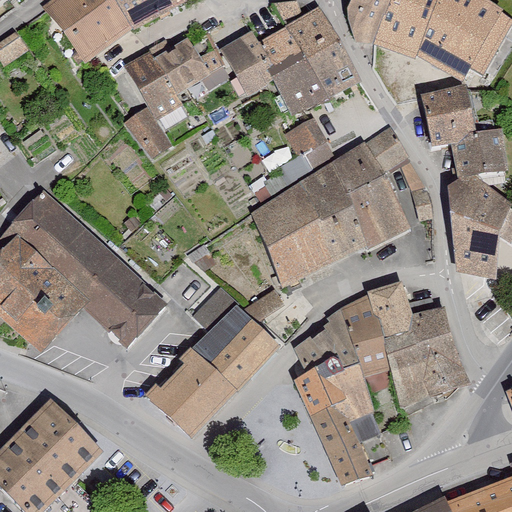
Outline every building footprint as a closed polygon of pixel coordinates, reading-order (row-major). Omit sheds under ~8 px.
[(110,0),(58,0),(44,12),(84,66),(130,31),(110,0)] [(110,0),(130,31),(186,4),(182,0),(110,0)] [(351,0),(345,15),(358,43),(413,65),(422,42),(439,0),(351,0)] [(511,32),(511,22),(479,0),(439,0),(422,42),(481,77),(511,32)] [(318,8),(285,26),(326,99),(359,80),(318,8)] [(285,26),(254,43),(275,79),(296,117),(326,99),(285,26)] [(248,32),(218,48),(244,96),(275,79),(254,43),(248,32)] [(25,51),(13,33),(0,41),(0,62),(2,66),(25,51)] [(192,35),(152,58),(174,94),(213,71),(192,35)] [(152,58),(148,52),(123,67),(146,108),(154,119),(179,105),(174,94),(152,58)] [(471,98),(423,101),(427,147),(452,145),(475,142),(471,98)] [(154,119),(146,108),(122,124),(147,160),(171,144),(154,119)] [(312,117),(281,134),(294,158),(325,142),(312,117)] [(389,129),(364,142),(383,176),(408,162),(389,129)] [(501,139),(475,142),(452,145),(456,180),(481,177),(505,175),(501,139)] [(364,142),(332,161),(365,249),(410,227),(383,176),(364,142)] [(332,161),(297,181),(329,263),(365,249),(332,161)] [(511,204),(481,177),(456,180),(448,188),(453,211),(455,271),(495,278),(511,263),(511,211),(510,210),(511,206),(511,204)] [(329,263),(297,181),(249,212),(279,290),(329,263)] [(3,240),(0,243),(0,327),(41,365),(80,322),(120,358),(170,304),(43,188),(0,235),(3,240)] [(368,299),(338,308),(353,355),(361,381),(388,373),(400,411),(473,388),(445,302),(410,313),(401,284),(367,295),(368,299)] [(223,285),(193,316),(208,330),(237,299),(223,285)] [(234,304),(190,348),(237,393),(280,348),(234,304)] [(338,308),(294,350),(302,377),(353,355),(338,308)] [(190,348),(144,396),(190,441),(237,393),(190,348)] [(361,381),(353,355),(302,377),(293,381),(340,487),(371,475),(357,442),(379,436),(361,381)] [(0,455),(0,490),(20,511),(38,511),(100,454),(54,405),(0,455)] [(511,511),(511,474),(511,475),(449,502),(453,511),(511,511)] [(447,496),(414,511),(453,511),(449,502),(447,496)]
